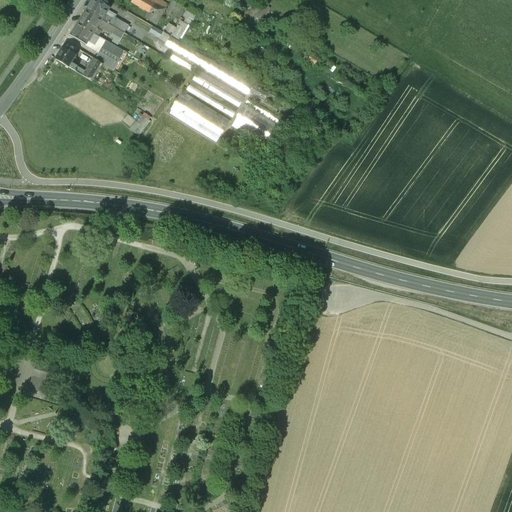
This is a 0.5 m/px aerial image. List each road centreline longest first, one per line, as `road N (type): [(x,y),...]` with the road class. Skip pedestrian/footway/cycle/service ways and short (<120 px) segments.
road 1 (secondary): [(0,197),(147,209),(362,269)]
road 2 (secondary): [(511,301),(362,269)]
road 3 (tertiary): [(74,0),(0,108)]
